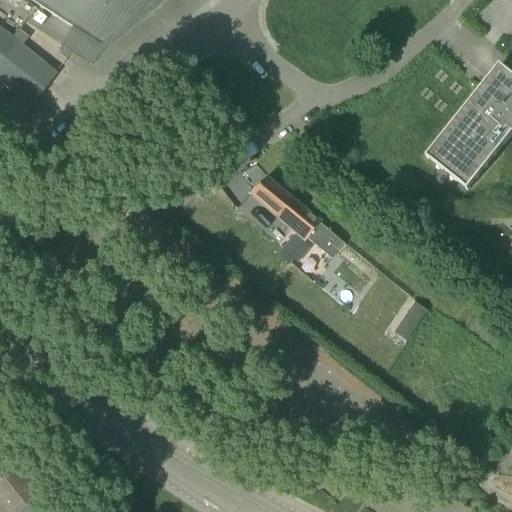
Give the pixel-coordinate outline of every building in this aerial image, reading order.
[(28,0),(102,48),(159,0),(28,0)] [(271,0),(272,12),(325,13),(325,0),(271,0)] [(13,39),(0,28),(0,93),(5,87),(32,108),(58,74),(23,47),(29,39),(19,31),(13,39)] [(426,158),(468,191),(511,134),(511,75),(500,66),(426,158)] [(322,224),(268,180),(253,193),(308,240),(322,224)] [(345,245),(322,224),(308,240),(332,261),(345,245)] [(294,237),(282,251),(298,264),(310,250),(294,237)] [(415,304),(395,334),(407,342),(428,312),(415,304)] [(511,407),(509,404),(493,424),(500,430),(511,415),(511,407)] [(13,441),(0,426),(0,447),(3,450),(13,441)] [(0,511),(38,511),(34,506),(44,498),(13,456),(0,466),(0,511)]
